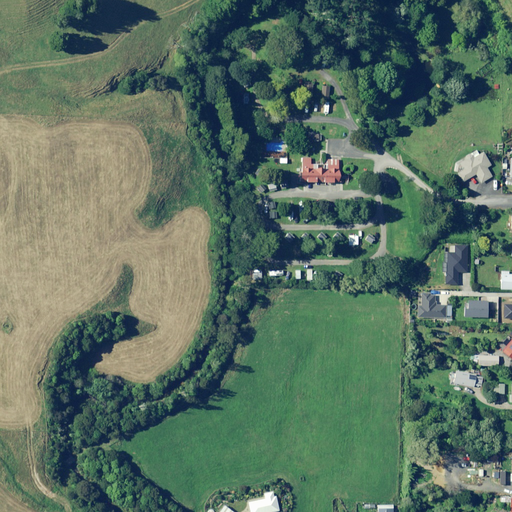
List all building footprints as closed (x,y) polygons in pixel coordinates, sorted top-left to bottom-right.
[(307,80),(300,80),(298,94),(306,95),(307,80)] [(286,82),(279,81),(277,96),(285,96),(286,82)] [(324,84),(317,83),(315,97),(323,98),(324,84)] [(248,94),(237,94),(236,105),(247,106),(248,94)] [(477,155),(475,151),(463,157),(464,160),(458,164),(461,170),(455,174),(460,182),(474,175),(479,183),(490,177),(485,168),(489,166),(482,152),(477,155)] [(292,168),(292,176),(299,176),(298,180),(310,180),(310,177),(316,177),(316,180),(327,181),(327,177),(332,177),(332,155),(320,154),(320,168),(308,168),(308,154),(296,154),(296,168),(292,168)] [(387,177),(378,177),(378,192),(387,192),(387,177)] [(511,214),(503,214),(503,237),(511,236),(511,214)] [(357,236),(348,236),(347,246),(357,246),(357,236)] [(466,246),(453,245),(453,253),(442,253),(442,265),(440,264),(440,272),(444,273),(443,285),(455,286),(456,274),(465,274),(466,246)] [(511,271),(494,271),(494,288),(511,288),(511,271)] [(260,272),(249,272),(249,280),(260,280),(260,272)] [(433,307),(434,295),(420,295),(420,306),(416,306),(416,318),(444,319),(444,307),(433,307)] [(486,318),(487,302),(467,302),(466,310),(463,310),(462,317),(486,318)] [(511,338),(501,352),(511,361),(511,338)] [(498,357),(473,356),(473,366),(497,367),(498,357)] [(467,375),(468,374),(454,371),(450,371),(448,385),(452,385),(452,384),(472,387),(472,386),(480,387),(481,380),(476,379),(476,376),(467,375)] [(503,384),(493,384),(493,394),(503,395),(503,384)] [(273,511),(277,511),(273,492),(263,494),(264,499),(246,503),(248,511),(273,511)] [(500,503),(508,503),(508,511),(511,511),(511,498),(508,498),(501,498),(500,503)]
